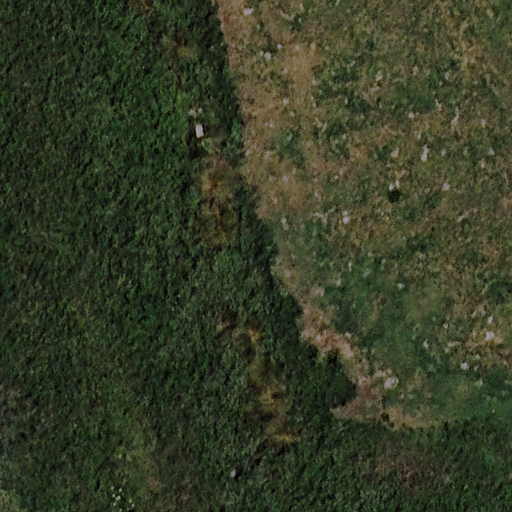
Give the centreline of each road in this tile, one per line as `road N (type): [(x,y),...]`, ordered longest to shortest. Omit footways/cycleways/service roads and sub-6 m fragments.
road 1 (track): [(136,511),(3,0)]
road 2 (track): [(511,443),(205,511)]
